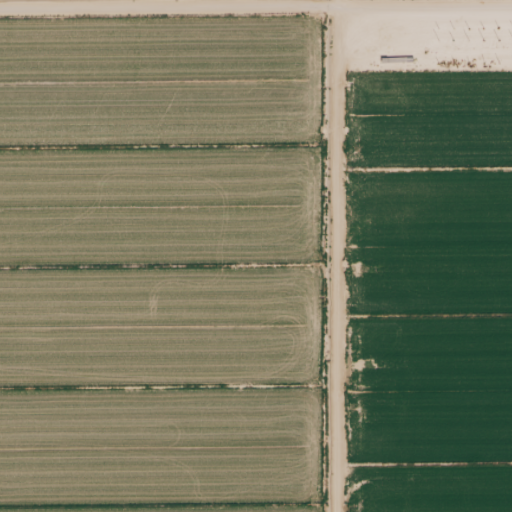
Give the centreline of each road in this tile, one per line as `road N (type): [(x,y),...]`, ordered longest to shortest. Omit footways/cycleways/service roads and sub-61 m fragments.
road 1 (residential): [(347,511),(336,0)]
road 2 (residential): [(337,7),(0,7)]
road 3 (residential): [(337,7),(511,6)]
